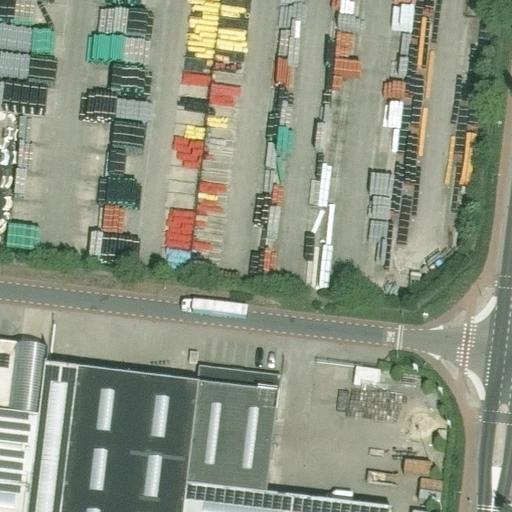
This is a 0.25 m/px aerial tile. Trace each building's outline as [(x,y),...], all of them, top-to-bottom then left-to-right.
[(245,25),(221,24),(217,99),(242,100),(245,25)] [(39,30),(34,76),(61,79),(63,58),(44,56),(46,38),(52,39),(52,31),(39,30)] [(123,68),(146,69),(147,35),(124,35),(123,68)] [(391,66),(391,86),(410,86),(409,65),(391,66)] [(167,254),(212,260),(216,233),(223,234),(240,114),(230,112),(229,120),(213,118),(205,173),(197,172),(199,154),(183,151),(180,176),(202,179),(201,187),(207,188),(203,218),(172,214),(167,254)] [(51,169),(50,139),(19,140),(20,170),(51,169)] [(80,174),(111,175),(112,144),(80,143),(80,174)] [(377,231),(395,232),(402,146),(364,143),(361,171),(382,173),(377,231)] [(32,193),(32,170),(15,170),(15,193),(32,193)] [(355,511),(266,501),(281,380),(200,371),(197,391),(79,376),(17,370),(18,366),(20,349),(0,346),(0,511),(355,511)]
